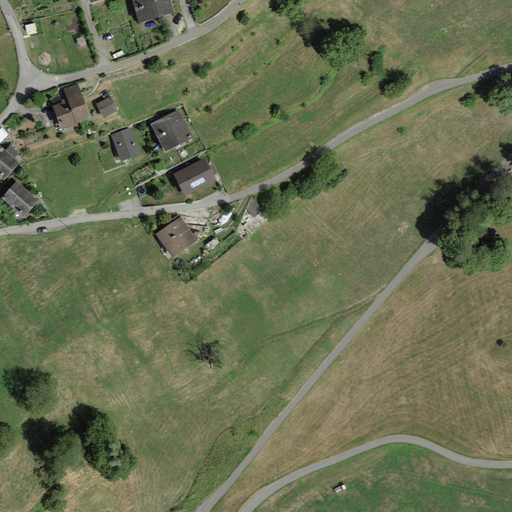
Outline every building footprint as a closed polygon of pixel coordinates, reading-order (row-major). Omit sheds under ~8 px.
[(170,0),(131,0),(139,23),(174,13),(170,0)] [(60,129),(91,118),(78,83),(63,89),(67,98),(61,100),(62,103),(52,107),(60,129)] [(111,97),(96,104),(103,119),(118,111),(111,97)] [(150,124),(165,152),(193,138),(179,110),(150,124)] [(1,128),(0,128),(0,143),(8,135),(1,128)] [(111,135),(121,162),(141,153),(130,128),(111,135)] [(5,151),(13,159),(19,153),(10,145),(5,151)] [(0,146),(0,176),(4,181),(19,163),(13,159),(5,151),(0,146)] [(204,158),(173,174),(184,197),(216,181),(204,158)] [(39,201),(17,181),(1,198),(23,218),(39,201)] [(180,217),(155,234),(172,258),(197,241),(180,217)]
